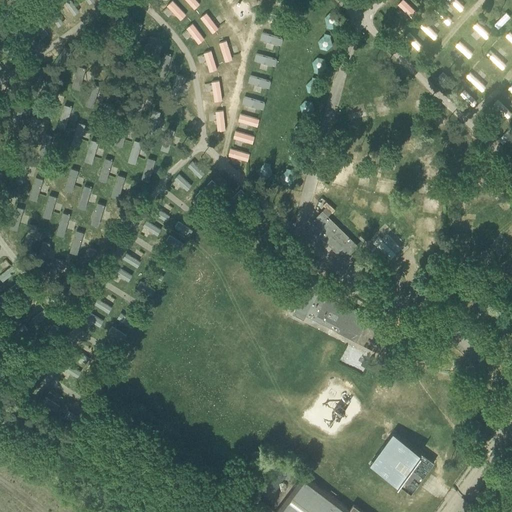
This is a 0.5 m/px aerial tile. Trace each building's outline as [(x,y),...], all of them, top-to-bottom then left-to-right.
[(63,0),(62,1),(73,15),(79,10),(71,0),(63,0)] [(170,0),(166,4),(179,20),(186,15),(174,0),(170,0)] [(184,0),(193,9),(199,3),(196,0),(184,0)] [(411,19),(417,13),(404,0),(401,0),(397,5),(411,19)] [(447,0),(460,12),(464,7),(456,0),(447,0)] [(447,25),(452,20),(437,7),(432,11),(447,25)] [(198,16),(210,33),(217,28),(206,11),(198,16)] [(498,29),(510,17),(506,13),(494,25),(498,29)] [(197,44),(205,39),(193,21),(185,26),(197,44)] [(433,40),(438,35),(423,21),(419,26),(433,40)] [(485,39),(490,34),(477,22),(472,27),(485,39)] [(281,45),(283,37),(261,31),(259,38),(281,45)] [(418,52),(423,47),(409,33),(404,38),(418,52)] [(227,39),(218,41),(223,61),(232,59),(227,39)] [(468,59),(473,54),(460,41),(455,46),(468,59)] [(212,49),(202,52),(208,71),(218,68),(212,49)] [(502,70),(506,65),(490,50),(486,55),(502,70)] [(275,66),(277,58),(255,52),(253,60),(275,66)] [(164,67),(165,67),(169,56),(163,53),(156,71),(161,73),(164,67)] [(451,90),(455,85),(443,72),(438,77),(451,90)] [(481,92),(486,87),(470,72),(465,77),(481,92)] [(269,86),(270,78),(248,75),(247,83),(269,86)] [(218,79),(210,81),(213,101),(222,99),(218,79)] [(94,102),(97,87),(89,85),(86,100),(94,102)] [(472,108),(477,103),(464,90),(460,95),(472,108)] [(243,95),(241,103),(263,109),(265,101),(243,95)] [(383,96),(374,98),(380,118),(388,115),(383,96)] [(507,119),(511,114),(498,100),(493,105),(507,119)] [(62,104),(57,126),(65,128),(70,105),(62,104)] [(216,130),(225,130),(224,110),(215,110),(216,130)] [(354,124),(367,120),(364,110),(351,113),(354,124)] [(239,113),(237,122),(257,125),(259,117),(239,113)] [(502,145),(511,135),(511,126),(498,141),(502,145)] [(121,145),(126,129),(118,127),(113,143),(121,145)] [(253,143),(255,135),(234,130),(232,138),(253,143)] [(134,163),(141,140),(134,138),(127,161),(134,163)] [(397,138),(388,147),(396,155),(405,147),(397,138)] [(92,162),(96,140),(88,139),(84,161),(92,162)] [(428,165),(436,152),(424,145),(416,158),(428,165)] [(228,154),(247,160),(249,153),(231,147),(228,154)] [(55,157),(50,172),(58,175),(63,159),(55,157)] [(103,157),(97,179),(105,181),(112,160),(103,157)] [(146,185),(154,159),(146,157),(138,183),(146,185)] [(379,166),(392,168),(393,158),(380,157),(379,166)] [(197,180),(205,172),(192,159),(184,167),(197,180)] [(62,188),(70,191),(78,170),(70,167),(62,188)] [(336,182),(339,172),(329,169),(326,178),(336,182)] [(183,187),(189,181),(179,172),(174,178),(183,187)] [(121,188),(124,176),(116,174),(114,186),(121,188)] [(34,176),(28,197),(36,200),(42,178),(34,176)] [(364,187),(372,188),(373,177),(365,176),(364,187)] [(374,182),(374,191),(382,191),(382,181),(374,182)] [(83,185),(76,206),(84,208),(90,187),(83,185)] [(179,193),(182,190),(178,185),(167,195),(176,204),(183,197),(179,193)] [(40,215),(48,218),(56,196),(48,194),(40,215)] [(436,212),(438,201),(423,198),(421,210),(436,212)] [(7,227),(15,230),(23,208),(15,205),(7,227)] [(167,221),(171,215),(156,207),(153,213),(167,221)] [(62,237),(69,214),(60,211),(53,234),(62,237)] [(323,212),(310,225),(344,258),(346,257),(356,246),(323,212)] [(425,226),(435,227),(435,219),(426,219),(425,226)] [(177,220),(174,226),(189,235),(192,229),(177,220)] [(23,245),(31,246),(34,225),(27,224),(23,245)] [(75,229),(69,248),(76,250),(82,232),(75,229)] [(455,245),(469,240),(466,231),(452,236),(455,245)] [(429,248),(433,239),(419,233),(415,242),(429,248)] [(178,251),(183,243),(169,234),(164,242),(178,251)] [(372,251),(385,264),(401,248),(388,235),(383,240),(379,236),(373,242),(377,246),(372,251)] [(498,242),(503,249),(510,243),(505,236),(498,242)] [(129,280),(132,273),(116,266),(113,273),(129,280)] [(345,295),(322,284),(311,278),(293,314),(304,319),(306,315),(338,331),(340,327),(375,345),(384,327),(349,309),(350,307),(345,304),(344,307),(340,304),(345,295)] [(147,302),(156,289),(143,281),(135,294),(147,302)] [(291,310),(295,304),(289,299),(284,305),(291,310)] [(87,311),(82,323),(99,330),(103,318),(87,311)] [(251,319),(254,334),(269,331),(266,316),(251,319)] [(176,375),(195,404),(226,383),(224,380),(229,377),(211,351),(176,375)] [(83,385),(98,395),(104,386),(89,376),(83,385)] [(400,437),(377,469),(412,494),(434,462),(400,437)] [(304,474),(275,511),(364,511),(354,504),(350,509),(330,494),(304,474)]
